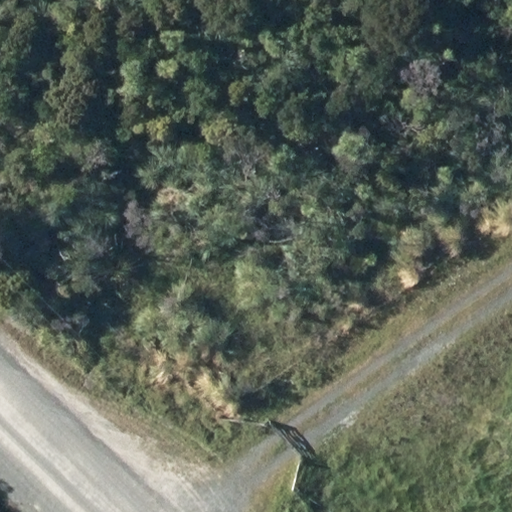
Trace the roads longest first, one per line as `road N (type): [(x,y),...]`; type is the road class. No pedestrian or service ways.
road 1 (unclassified): [(116,511),(511,271)]
road 2 (unclassified): [(115,511),(0,398)]
